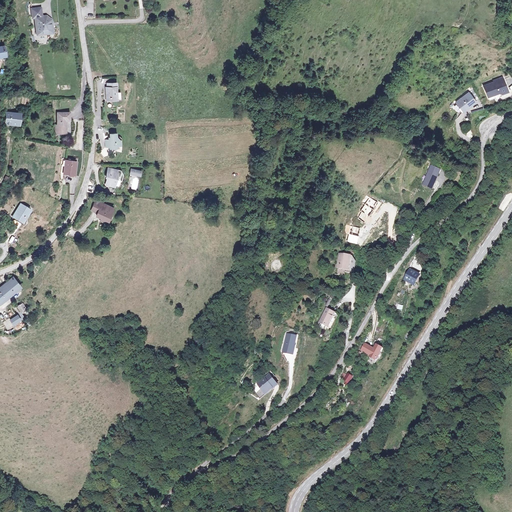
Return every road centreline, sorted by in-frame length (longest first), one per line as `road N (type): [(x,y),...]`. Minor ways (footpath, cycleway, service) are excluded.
road 1 (unclassified): [(166,511),(189,476),(255,443),(327,381),(414,244),(475,192),(487,133)]
road 2 (secondary): [(511,209),(370,431),(311,481),(294,511)]
road 3 (unclassified): [(0,273),(43,249),(85,185),(94,124),(78,0)]
road 4 (track): [(452,297),(454,267),(501,180),(487,133)]
